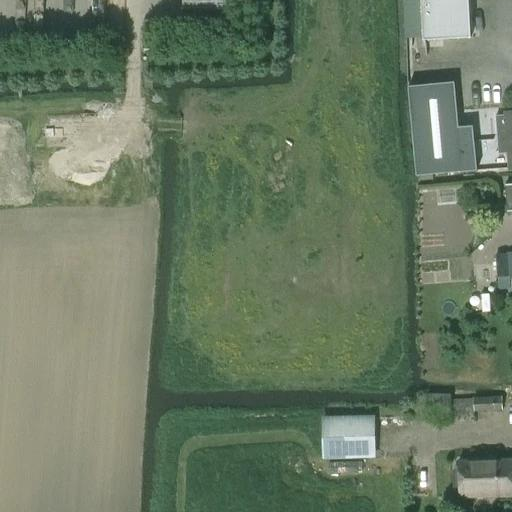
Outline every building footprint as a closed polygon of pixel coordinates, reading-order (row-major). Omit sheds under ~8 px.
[(421,0),(424,40),(471,38),(469,0),(421,0)] [(409,85),(411,110),(417,175),(478,170),(474,125),(459,127),(456,82),(409,85)] [(509,253),(495,254),(497,279),(510,278),(509,253)] [(453,395),(427,394),(427,421),(452,422),(453,395)] [(502,397),(474,398),(475,412),(503,410),(502,397)] [(325,450),(374,449),(374,417),(325,418),(325,450)] [(511,459),(459,461),(460,497),(511,495),(511,459)] [(331,472),(347,472),(347,461),(331,461),(331,472)]
